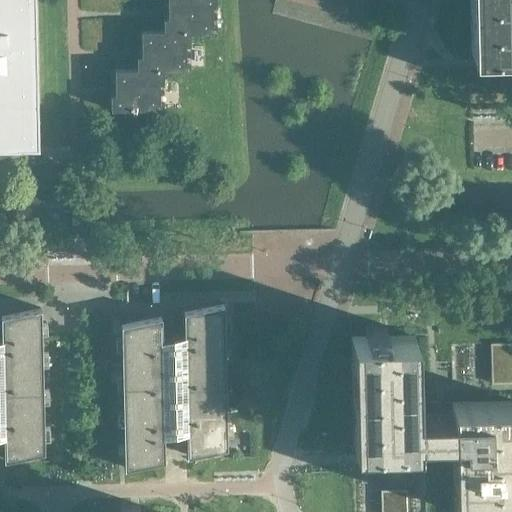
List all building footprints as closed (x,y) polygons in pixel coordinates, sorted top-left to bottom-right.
[(0,0),(0,132),(38,131),(33,0),(0,0)] [(216,0),(167,0),(168,7),(168,18),(163,18),(164,30),(189,30),(189,32),(212,31),(212,6),(216,6),(216,0)] [(511,0),(469,0),(471,52),(511,51),(511,0)] [(190,44),(189,32),(189,30),(164,30),(141,31),(141,46),(142,46),(142,56),(137,56),(137,69),(163,68),(163,70),(186,70),(185,45),(190,44)] [(163,83),(163,70),(163,68),(137,69),(114,69),(115,84),(115,94),(110,95),(111,109),(159,108),(159,83),(163,83)] [(124,467),(164,459),(163,436),(186,432),(187,455),(226,447),(223,304),(183,312),(184,335),(161,339),(161,316),(121,324),(124,467)] [(0,436),(3,436),(4,459),(44,451),(40,308),(1,315),(1,339),(0,338),(0,436)] [(417,417),(415,335),(351,336),(354,447),(417,445),(417,432),(418,432),(418,431),(434,431),(451,430),(451,431),(452,431),(454,511),(511,510),(511,400),(451,402),(451,416),(417,417)] [(386,487),(386,511),(411,511),(411,486),(386,487)]
